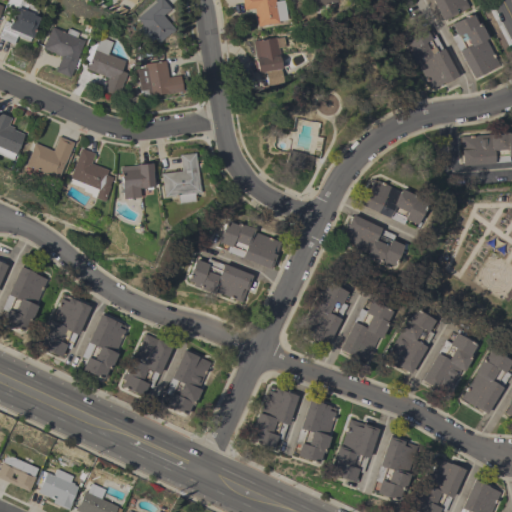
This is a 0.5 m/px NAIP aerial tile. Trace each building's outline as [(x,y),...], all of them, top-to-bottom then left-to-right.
[(25,0),(38,5),(35,11),(37,12),(35,16),(38,17),(32,30),(33,30),(30,38),(29,37),(28,41),(15,35),(12,44),(0,38),(0,29),(4,20),(9,23),(16,7),(7,3),(8,0),(25,0)] [(148,35),(145,38),(136,28),(140,25),(134,18),(154,1),(154,0),(162,0),(169,8),(161,15),(172,29),(155,43),(148,35)] [(282,0),(286,19),(276,21),(277,22),(261,24),(261,25),(256,26),(253,7),(242,9),(240,0),(273,0),(274,1),(282,0)] [(431,0),(464,0),(468,7),(441,20),(431,0)] [(450,37),(455,34),(450,23),(470,13),(476,24),(478,22),(483,31),(480,32),(497,64),(485,70),(485,71),(471,78),(450,37)] [(433,35),(434,34),(456,75),(442,83),(442,82),(430,88),(417,63),(415,64),(405,45),(407,43),(404,37),(424,26),(425,27),(428,25),(433,35)] [(65,32),(67,28),(77,32),(75,37),(83,40),(76,57),(76,58),(68,77),(53,71),(60,56),(41,48),(44,41),(45,41),(51,26),(65,32)] [(123,61),(119,70),(125,73),(117,93),(116,96),(101,90),(106,77),(85,68),(88,62),(83,59),(90,42),(96,44),(100,34),(110,39),(109,41),(112,42),(107,54),(123,61)] [(281,36),(283,46),(277,47),(278,54),(276,54),(280,82),(265,85),(263,72),(255,73),(253,59),(254,58),(251,40),(281,36)] [(139,97),(136,79),(137,79),(136,69),(142,68),(141,64),(163,60),(166,77),(177,75),(180,91),(167,93),(167,92),(147,96),(139,97)] [(13,154),(12,153),(10,159),(0,154),(0,112),(9,117),(6,125),(12,127),(11,129),(22,133),(13,154)] [(461,165),(458,137),(487,134),(487,132),(509,130),(509,132),(511,132),(511,155),(506,156),(507,161),(461,165)] [(51,150),(57,136),(72,142),(63,161),(55,178),(24,164),(30,148),(33,142),(51,150)] [(93,153),(89,163),(107,169),(105,174),(111,177),(108,185),(103,201),(88,196),(89,194),(81,190),(82,188),(67,182),(68,178),(67,178),(79,148),(93,153)] [(305,153),(301,171),(284,168),(288,150),(305,153)] [(198,192),(192,193),(193,201),(177,203),(176,195),(163,196),(161,181),(160,181),(159,173),(179,171),(177,154),(193,152),(198,192)] [(122,198),(119,167),(136,165),(136,164),(138,163),(138,162),(145,162),(145,163),(150,162),(151,171),(150,171),(152,186),(151,186),(151,189),(145,189),(145,186),(139,187),(140,187),(137,188),(138,197),(122,198)] [(357,204),(363,191),(364,191),(367,185),(371,187),(374,180),(396,190),(397,188),(413,195),(411,198),(422,203),(412,224),(402,219),(399,224),(357,204)] [(377,227),(376,228),(391,235),(388,240),(399,245),(389,265),(382,262),(381,264),(362,255),(363,253),(337,240),(350,214),(377,227)] [(226,251),(228,246),(216,242),(225,220),(238,225),(239,223),(253,229),(253,231),(279,242),(269,269),(226,251)] [(239,302),(198,286),(198,288),(192,286),(192,283),(185,280),(193,258),(205,263),(207,258),(250,275),(239,302)] [(32,304),(35,306),(27,322),(25,320),(20,331),(0,321),(0,318),(4,310),(0,309),(6,295),(5,294),(18,266),(33,273),(32,273),(44,279),(32,304)] [(310,339),(311,338),(298,331),(312,306),(310,305),(318,290),(320,291),(325,281),(346,292),(341,302),(346,304),(324,346),(310,339)] [(68,348),(63,346),(58,357),(37,347),(40,341),(38,339),(47,320),(49,321),(60,298),(66,301),(68,297),(88,306),(68,348)] [(359,308),(364,310),(369,300),(390,311),(384,321),(386,323),(378,338),(376,337),(362,363),(337,349),(359,308)] [(408,373),(384,358),(398,333),(396,332),(405,317),(406,317),(408,314),(409,315),(413,308),(433,320),(427,330),(432,333),(408,373)] [(117,323),(116,327),(123,330),(112,352),(114,353),(107,369),(105,368),(100,379),(79,369),(84,358),(79,356),(86,342),(85,341),(98,314),(117,323)] [(448,342),(454,332),(474,345),(468,354),(470,355),(460,371),(459,370),(443,394),(419,379),(443,339),(448,342)] [(145,385),(140,396),(119,386),(122,379),(120,378),(129,359),(131,360),(144,333),(169,345),(150,387),(145,385)] [(484,413),(460,398),(475,373),(473,372),(484,354),(487,355),(491,349),(510,361),(504,371),(509,374),(484,413)] [(195,388),(198,389),(190,405),(188,404),(183,415),(162,405),(167,394),(163,392),(169,378),(168,378),(181,350),(183,351),(183,350),(208,362),(195,388)] [(279,439),(274,437),(270,449),(249,441),(253,430),(250,428),(256,412),(258,413),(268,386),(295,396),(279,439)] [(511,417),(503,412),(511,398),(511,417)] [(327,406),(326,410),(333,412),(325,436),(327,437),(322,453),(319,452),(315,463),(293,456),(297,444),(292,443),(307,399),(327,406)] [(360,472),(355,471),(351,482),(329,474),(331,467),(329,466),(336,446),(339,447),(349,419),(376,428),(360,472)] [(386,436),(414,445),(404,473),(406,474),(401,491),(398,490),(394,500),(373,493),(376,482),(371,480),(386,436)] [(36,468),(33,476),(34,476),(27,491),(0,478),(0,463),(1,461),(2,461),(5,454),(36,468)] [(443,511),(438,509),(436,511),(414,511),(412,511),(417,500),(414,499),(421,483),(424,484),(436,458),(448,464),(448,463),(463,469),(443,511)] [(69,481),(73,483),(72,484),(76,486),(70,500),(71,500),(67,509),(52,502),(53,499),(36,492),(45,472),(53,475),(56,468),(72,475),(69,481)] [(488,511),(457,511),(459,508),(458,508),(471,479),(486,486),(486,487),(498,492),(488,511)] [(90,494),(94,485),(104,490),(100,499),(116,506),(113,511),(78,511),(74,510),(76,505),(77,505),(83,491),(90,494)]
